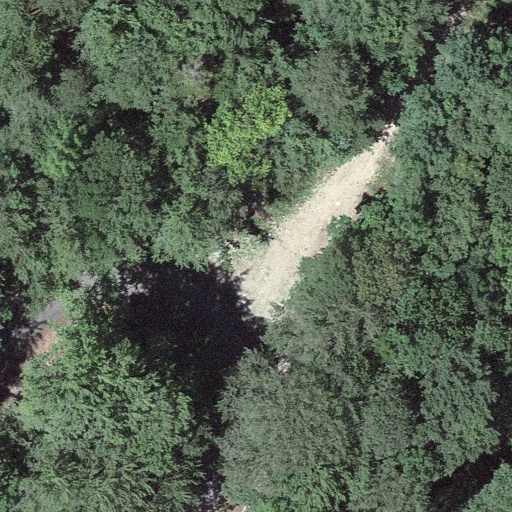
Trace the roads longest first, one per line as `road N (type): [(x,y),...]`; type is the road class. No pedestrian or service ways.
road 1 (track): [(186,511),(224,422),(225,378),(205,318),(185,299),(132,274),(74,279),(24,310),(0,351)]
road 2 (track): [(225,378),(458,0)]
